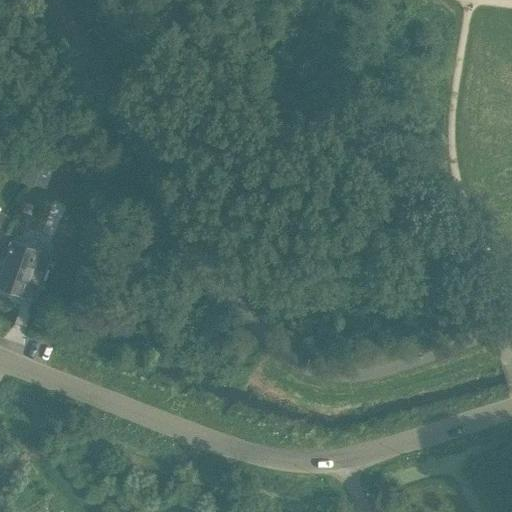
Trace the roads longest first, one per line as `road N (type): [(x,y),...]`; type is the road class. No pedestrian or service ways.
road 1 (tertiary): [(511,409),(352,457),(279,460),(0,357)]
road 2 (unknown): [(160,0),(230,64),(361,156),(467,297),(499,329),(511,331)]
